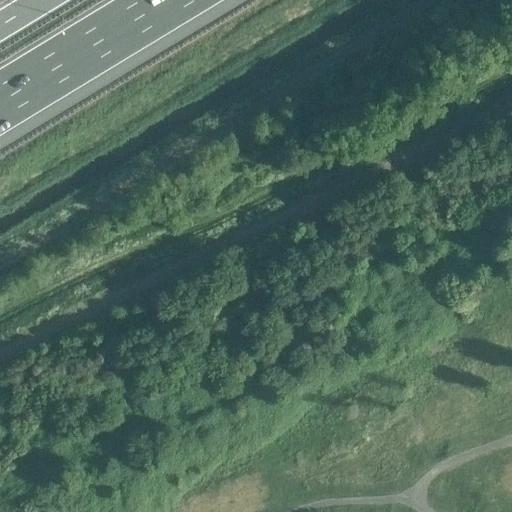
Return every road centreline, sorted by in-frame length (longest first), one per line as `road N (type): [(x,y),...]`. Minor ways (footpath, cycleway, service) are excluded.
road 1 (track): [(511,64),(231,212),(0,307)]
road 2 (motorway): [(0,104),(171,0)]
